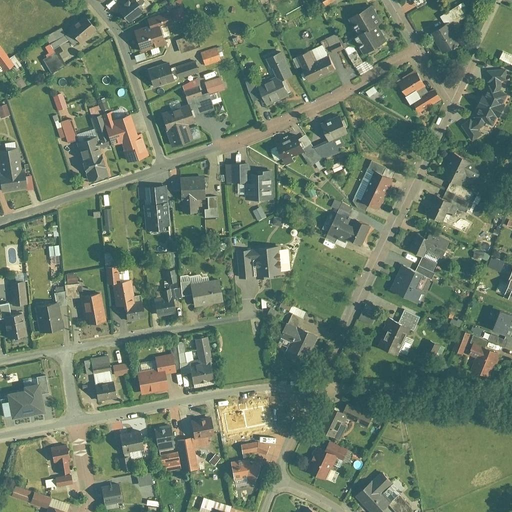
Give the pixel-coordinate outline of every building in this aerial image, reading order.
[(131,0),(119,9),(130,23),(145,12),(141,5),(147,1),(145,0),(131,0)] [(379,23),(370,7),(350,18),(359,34),(352,38),(362,57),(383,45),(373,26),(379,23)] [(165,41),(160,28),(173,24),(169,12),(147,20),(149,25),(135,30),(141,49),(165,41)] [(97,30),(83,14),(67,28),(81,43),(97,30)] [(451,23),(432,34),(443,55),(463,44),(451,23)] [(336,33),(321,41),(327,52),(342,44),(336,33)] [(178,48),(188,46),(186,36),(176,38),(178,48)] [(361,74),(373,67),(368,59),(362,62),(351,44),(344,48),(361,74)] [(217,48),(200,53),(204,67),(221,62),(217,48)] [(511,54),(503,50),(499,58),(511,63),(511,54)] [(143,52),(135,55),(137,60),(145,57),(143,52)] [(290,96),(284,81),(293,77),(282,52),(265,59),(272,75),(257,81),(267,105),(290,96)] [(315,62),(310,52),(298,57),(309,81),(336,69),(330,55),(315,62)] [(195,59),(181,64),(185,77),(199,72),(195,59)] [(169,62),(148,69),(155,88),(176,81),(169,62)] [(426,86),(416,71),(398,82),(408,97),(426,86)] [(190,128),(197,125),(194,117),(216,110),(213,103),(222,100),(219,93),(226,91),(220,76),(204,82),(208,93),(202,95),(198,83),(182,88),(188,103),(160,113),(173,147),(194,139),(190,128)] [(507,96),(511,85),(511,84),(496,76),(490,87),(487,87),(472,116),(476,118),(475,121),(469,118),(460,128),(474,141),(484,134),(490,123),(496,126),(511,98),(507,96)] [(441,99),(435,89),(412,103),(419,113),(441,99)] [(57,110),(67,107),(62,92),(52,95),(57,110)] [(0,117),(10,114),(6,103),(0,104),(0,117)] [(89,108),(91,116),(98,114),(96,105),(89,108)] [(129,107),(102,116),(112,149),(123,145),(129,164),(151,157),(136,112),(131,114),(129,107)] [(340,114),(320,122),(329,143),(349,135),(340,114)] [(56,123),(59,138),(65,136),(67,142),(75,140),(70,119),(56,123)] [(0,172),(0,173),(0,187),(1,192),(30,188),(27,169),(24,169),(21,146),(8,148),(6,135),(0,135),(0,172)] [(303,151),(296,135),(276,144),(283,160),(303,151)] [(100,137),(77,143),(88,183),(111,176),(100,137)] [(472,160),(452,151),(440,177),(461,187),(467,176),(477,181),(482,169),(470,163),(472,160)] [(367,185),(386,194),(393,178),(383,174),(386,168),(371,162),(369,168),(374,170),(367,185)] [(244,168),(231,163),(233,183),(244,181),(246,200),(275,201),(274,167),(244,168)] [(205,178),(179,178),(182,214),(199,214),(198,199),(206,198),(205,178)] [(170,233),(168,185),(144,186),(145,211),(146,234),(170,233)] [(386,194),(367,185),(360,201),(354,198),(352,203),(358,209),(366,213),(370,205),(379,209),(386,194)] [(443,198),(436,195),(426,215),(447,226),(459,203),(457,202),(459,197),(447,191),(443,198)] [(217,216),(217,195),(208,195),(208,208),(204,208),(204,216),(217,216)] [(371,226),(358,220),(361,214),(334,201),(328,213),(336,217),(334,221),(328,218),(322,229),(346,241),(348,238),(361,245),(371,226)] [(261,206),(253,210),(257,221),(266,217),(261,206)] [(112,209),(101,211),(103,231),(114,230),(112,209)] [(427,239),(417,234),(409,251),(425,259),(429,251),(443,258),(451,243),(431,232),(427,239)] [(59,244),(48,245),(49,255),(59,255),(59,244)] [(254,249),(255,252),(237,253),(240,279),(256,277),(256,279),(288,277),(286,247),(254,249)] [(500,271),(504,260),(492,256),(488,266),(500,271)] [(10,262),(12,282),(27,280),(25,261),(10,262)] [(121,265),(105,268),(108,284),(113,283),(117,307),(126,305),(129,324),(147,321),(142,295),(137,296),(134,279),(124,281),(121,265)] [(433,279),(402,265),(390,292),(421,306),(433,279)] [(12,282),(9,282),(12,307),(31,305),(29,280),(27,280),(12,282)] [(224,303),(220,280),(190,285),(190,282),(179,284),(181,298),(191,296),(194,309),(224,303)] [(66,291),(67,299),(81,297),(86,326),(106,323),(101,294),(85,296),(82,283),(65,286),(66,291)] [(162,289),(163,298),(155,299),(158,317),(177,314),(173,288),(162,289)] [(53,293),(55,305),(36,308),(40,333),(63,329),(60,307),(68,306),(67,299),(66,291),(53,293)] [(372,324),(379,309),(366,303),(359,318),(372,324)] [(283,304),(281,307),(303,316),(306,311),(291,305),(290,307),(283,304)] [(509,338),(511,328),(511,313),(501,310),(492,331),(509,338)] [(421,319),(405,311),(398,324),(388,319),(375,346),(399,357),(401,353),(406,355),(414,338),(408,335),(410,331),(415,333),(421,319)] [(28,335),(23,312),(3,316),(7,339),(28,335)] [(315,325),(293,315),(283,338),(291,341),(285,355),(307,365),(319,337),(311,333),(315,325)] [(472,336),(461,331),(453,352),(464,356),(472,336)] [(491,333),(488,340),(504,347),(507,339),(491,333)] [(194,339),(199,360),(180,364),(182,374),(190,373),(193,385),(216,381),(206,336),(194,339)] [(504,356),(474,342),(466,359),(476,363),(472,370),(493,380),(504,356)] [(170,390),(167,373),(176,371),(172,355),(156,358),(158,368),(137,372),(141,395),(170,390)] [(87,376),(94,374),(94,373),(111,370),(109,356),(92,359),(92,361),(84,363),(87,376)] [(113,364),(114,374),(129,372),(127,362),(113,364)] [(5,395),(0,396),(0,419),(22,414),(21,410),(31,408),(29,400),(39,397),(36,384),(40,384),(36,367),(20,370),(24,390),(18,392),(17,386),(4,389),(5,395)] [(115,382),(95,386),(98,404),(118,400),(115,382)] [(336,407),(325,430),(342,438),(351,418),(371,427),(377,414),(350,401),(345,411),(336,407)] [(222,413),(226,434),(267,425),(266,418),(264,407),(222,413)] [(211,416),(192,419),(196,438),(208,436),(215,434),(211,416)] [(159,444),(161,454),(177,451),(172,425),(155,429),(159,444)] [(121,433),(125,453),(145,449),(142,429),(121,433)] [(210,444),(208,436),(196,438),(193,439),(194,447),(210,444)] [(194,447),(193,439),(179,441),(180,451),(184,468),(185,472),(199,469),(194,447)] [(259,440),(242,444),(244,453),(259,451),(266,454),(269,445),(259,440)] [(318,445),(307,471),(328,480),(338,457),(345,460),(350,449),(331,441),(327,450),(318,445)] [(66,446),(51,448),(53,462),(57,461),(59,474),(70,472),(67,459),(69,459),(66,446)] [(164,472),(184,468),(180,451),(177,451),(161,454),(164,472)] [(210,461),(215,465),(221,457),(216,453),(210,461)] [(133,467),(131,456),(120,458),(122,469),(133,467)] [(232,461),(235,478),(248,477),(256,480),(263,461),(250,457),(232,461)] [(384,470),(356,496),(371,511),(381,511),(393,501),(384,491),(395,482),(384,470)] [(138,474),(140,486),(154,483),(151,471),(138,474)] [(72,483),(71,476),(56,479),(57,486),(72,483)] [(121,483),(102,486),(105,505),(124,501),(121,483)] [(13,495),(29,500),(32,489),(16,485),(13,495)] [(31,503),(49,508),(50,505),(52,496),(34,490),(31,503)]
